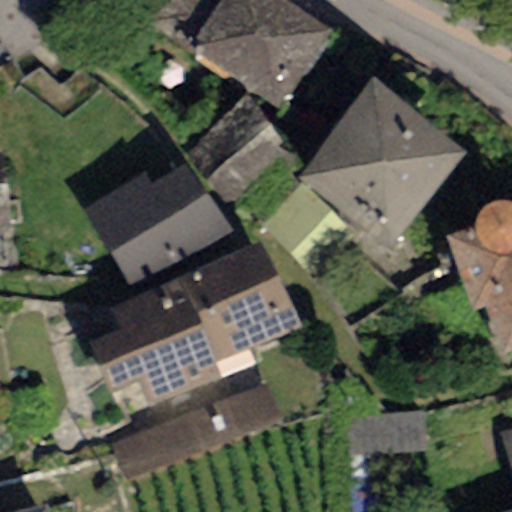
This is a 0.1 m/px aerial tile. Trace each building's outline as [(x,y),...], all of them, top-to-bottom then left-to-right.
[(331,45),(260,0),(229,0),(189,64),(282,123),(331,45)] [(462,170),(374,98),(301,188),(389,260),(462,170)] [(3,161),(0,160),(0,232),(11,231),(3,161)] [(149,178),(87,216),(127,283),(217,229),(184,176),(157,192),(149,178)] [(511,230),(446,253),(471,325),(483,321),(498,366),(511,361),(511,230)] [(261,250),(71,327),(105,411),(141,396),(148,413),(219,384),(214,370),(296,337),(261,250)] [(134,482),(290,421),(276,385),(119,447),(134,482)] [(511,432),(502,436),(511,474),(511,432)]
